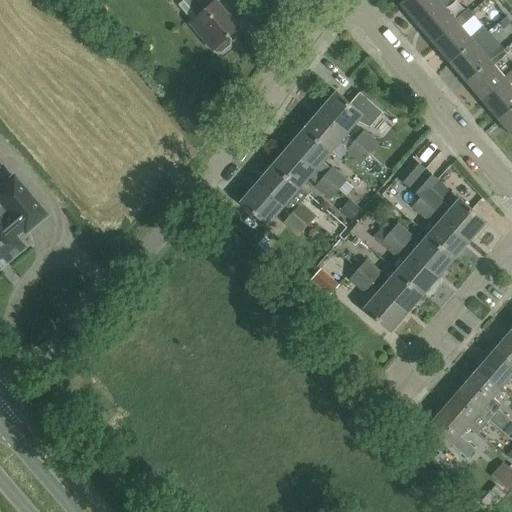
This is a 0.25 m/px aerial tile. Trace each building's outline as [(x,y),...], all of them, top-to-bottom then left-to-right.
[(194,0),(204,11),(191,22),(213,49),(214,49),(216,51),(221,52),(231,44),(231,38),(229,36),(240,27),(217,1),(218,0),(194,0)] [(404,0),(401,3),(418,23),(442,3),(439,0),(404,0)] [(439,0),(442,3),(418,23),(434,42),(458,22),(455,18),(445,6),(451,0),(439,0)] [(434,42),(450,61),(474,41),(471,38),(461,26),(474,15),(468,7),(455,18),(458,22),(434,42)] [(484,27),(471,38),(474,41),(450,61),(466,80),(490,60),(487,57),(477,45),(490,34),(484,27)] [(506,79),(504,76),(493,64),(506,53),(500,46),(487,57),(490,60),(466,80),(483,100),(506,79)] [(511,68),(504,76),(506,79),(483,100),(499,119),(511,107),(511,86),(509,83),(511,80),(511,68)] [(360,92),(350,104),(337,92),(321,111),(347,133),(357,121),(370,127),(383,112),(360,92)] [(511,107),(499,119),(511,133),(511,107)] [(347,133),(321,111),(306,129),(331,151),(347,133)] [(331,151),(306,129),(290,147),(315,169),(331,151)] [(379,144),(364,132),(356,141),(370,154),(379,144)] [(243,139),(233,151),(242,158),(252,146),(243,139)] [(347,151),(362,164),(370,154),(356,141),(347,151)] [(274,165),(300,187),(315,169),(290,147),(274,165)] [(409,187),(425,169),(414,159),(398,177),(409,187)] [(259,183),(284,205),(300,187),(274,165),(259,183)] [(333,167),(324,177),(339,190),(347,181),(333,167)] [(445,218),(470,240),(486,221),(461,199),(452,209),(443,201),(444,200),(431,189),(438,180),(427,170),(411,189),(422,198),(445,218)] [(0,265),(22,247),(22,248),(23,247),(22,245),(22,246),(13,236),(22,229),(23,231),(24,233),(25,232),(25,231),(44,215),(44,216),(46,215),(44,213),(44,214),(13,177),(14,177),(13,176),(11,177),(12,177),(0,187),(0,203),(2,206),(0,208),(0,265)] [(330,200),(339,190),(324,177),(316,187),(330,200)] [(284,205),(259,183),(243,202),(268,224),(284,205)] [(422,198),(413,208),(428,221),(429,219),(437,227),(429,236),(454,258),(470,240),(445,218),(422,198)] [(307,226),(316,217),(301,204),(293,214),(307,226)] [(293,214),(285,223),(299,236),(307,226),(293,214)] [(414,237),(398,224),(390,234),(405,247),(414,237)] [(390,234),(382,244),(396,257),(405,247),(390,234)] [(454,258),(429,236),(413,254),(439,276),(454,258)] [(413,254),(398,272),(423,294),(439,276),(413,254)] [(373,284),(382,274),(367,261),(358,271),(373,284)] [(330,295),(331,294),(339,285),(320,270),(312,280),(330,295)] [(358,271),(350,280),(365,293),(373,284),(358,271)] [(398,272),(382,290),(407,312),(423,294),(398,272)] [(494,306),(506,298),(498,287),(487,294),(494,306)] [(407,312),(382,290),(366,309),(391,331),(407,312)] [(511,331),(496,350),(511,364),(511,331)] [(479,369),(501,388),(510,378),(511,380),(511,364),(496,350),(479,369)] [(493,414),(498,409),(498,410),(502,406),(492,398),(501,388),(479,369),(463,388),(493,414)] [(463,388),(447,407),(468,426),(477,416),(486,424),(489,420),(502,432),(511,421),(498,410),(498,409),(493,414),(463,388)] [(459,436),(468,426),(447,407),(430,426),(451,445),(452,445),(467,458),(475,450),(459,436)] [(511,421),(502,432),(511,440),(511,421)]
